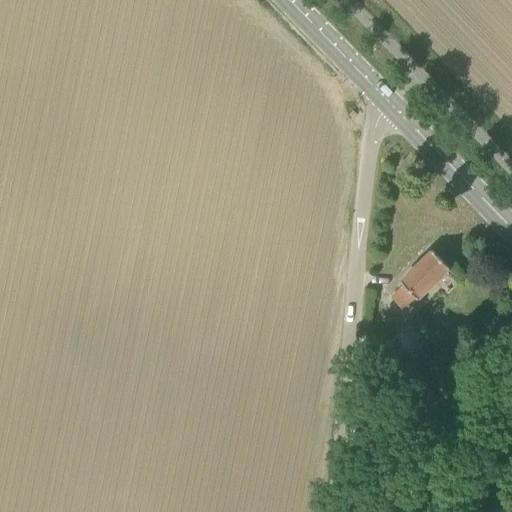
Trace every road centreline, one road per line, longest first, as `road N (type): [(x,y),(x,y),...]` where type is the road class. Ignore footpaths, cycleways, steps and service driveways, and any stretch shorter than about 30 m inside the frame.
road 1 (unclassified): [(384,101),(369,133),(340,511)]
road 2 (secondary): [(511,232),(384,101)]
road 3 (secondary): [(384,101),(291,0)]
